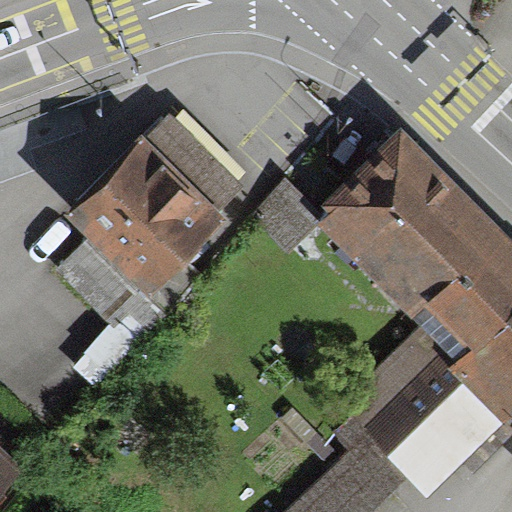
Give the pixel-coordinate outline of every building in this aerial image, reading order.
[(165,112),(81,197),(153,269),(237,183),(165,112)] [(421,328),(456,363),(511,306),(511,243),(401,134),(313,223),(421,328)] [(511,425),(511,306),(456,363),(449,370),(503,425),(508,429),(511,425)] [(456,363),(421,328),(324,423),(350,450),(286,511),(371,511),(407,478),(427,498),(503,425),(449,370),(456,363)] [(0,439),(0,491),(26,464),(0,439)]
